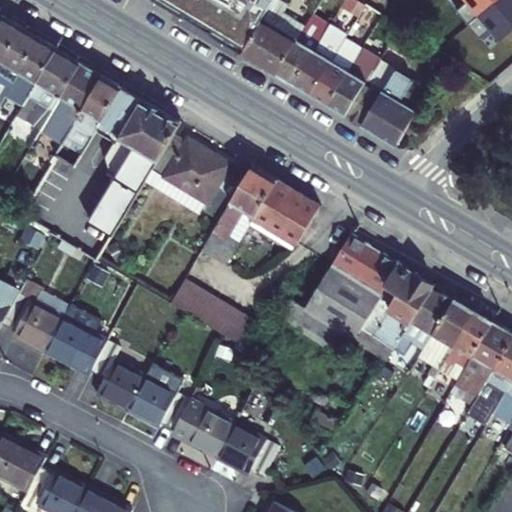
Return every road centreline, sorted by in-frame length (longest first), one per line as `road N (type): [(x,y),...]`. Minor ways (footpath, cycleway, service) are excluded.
road 1 (secondary): [(42,0),(397,211)]
road 2 (secondary): [(410,192),(89,0)]
road 3 (residential): [(0,385),(141,454),(161,471),(183,511)]
road 4 (residential): [(410,192),(440,152),(511,87)]
road 5 (secondary): [(397,211),(511,280)]
